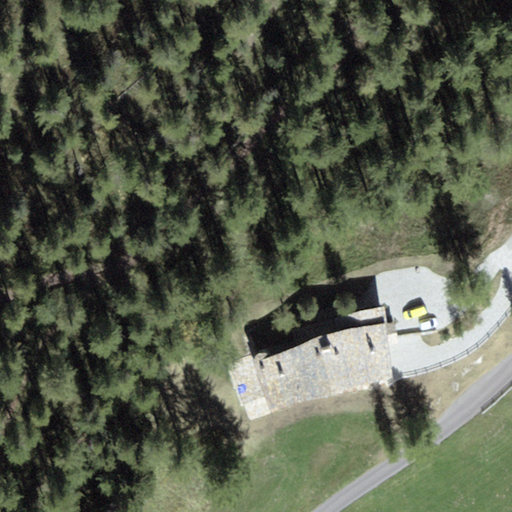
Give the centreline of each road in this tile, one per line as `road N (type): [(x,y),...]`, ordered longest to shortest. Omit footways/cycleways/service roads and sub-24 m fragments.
road 1 (track): [(0,299),(141,252),(391,0)]
road 2 (unclassified): [(324,511),(511,369)]
